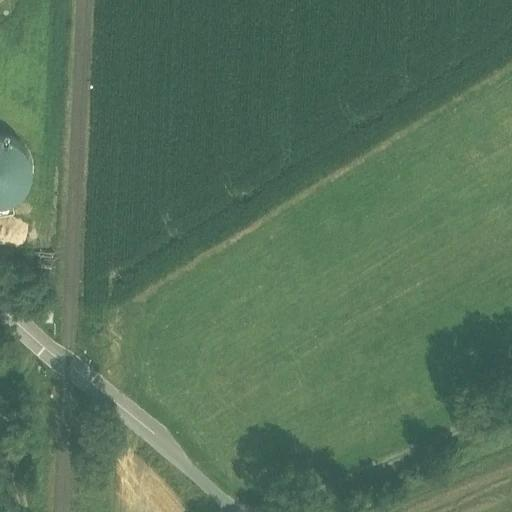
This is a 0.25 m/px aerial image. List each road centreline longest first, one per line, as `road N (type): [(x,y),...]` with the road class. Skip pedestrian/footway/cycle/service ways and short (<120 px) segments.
road 1 (residential): [(237,511),(0,309)]
road 2 (track): [(16,511),(24,330)]
